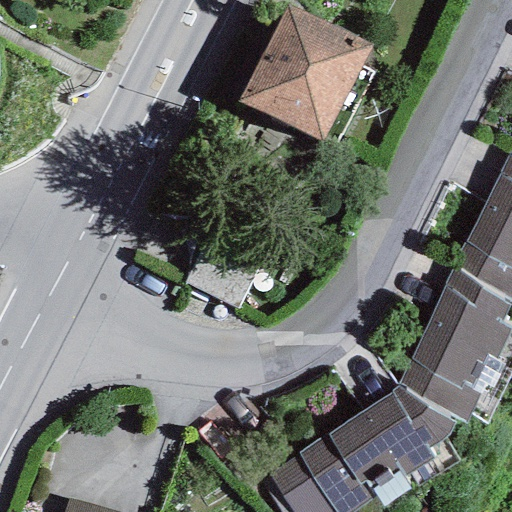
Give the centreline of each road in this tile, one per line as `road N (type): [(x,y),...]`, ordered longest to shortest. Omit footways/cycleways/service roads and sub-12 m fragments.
road 1 (residential): [(497,0),(370,266),(305,343),(267,361),(223,361),(178,352),(46,296)]
road 2 (tertiary): [(79,232),(195,0)]
